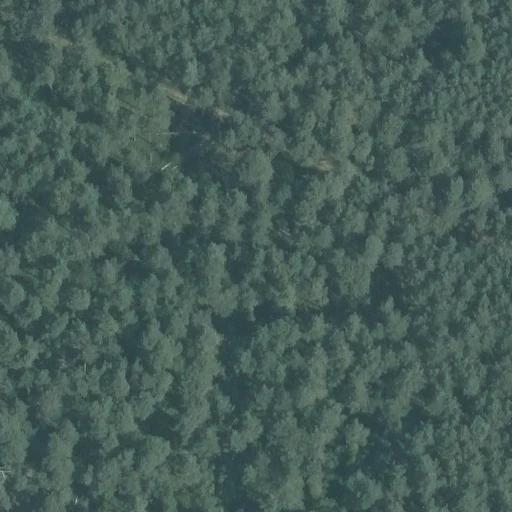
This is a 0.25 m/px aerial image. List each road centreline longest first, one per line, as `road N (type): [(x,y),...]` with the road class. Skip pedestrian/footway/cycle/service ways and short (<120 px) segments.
road 1 (track): [(511,257),(0,18)]
road 2 (track): [(367,0),(454,511)]
